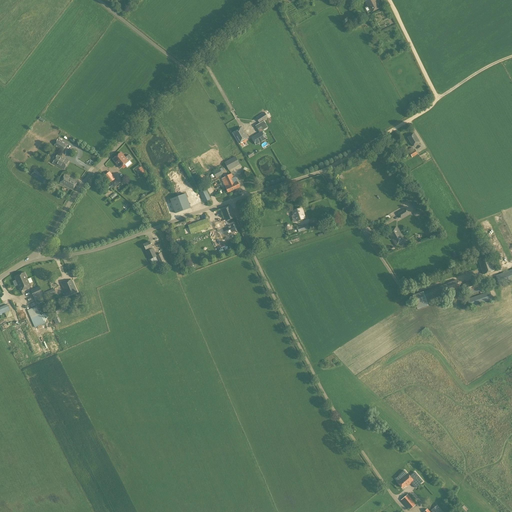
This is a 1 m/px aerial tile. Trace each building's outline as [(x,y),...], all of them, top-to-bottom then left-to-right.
[(376,0),(368,0),(365,2),(371,13),(380,8),(376,0)] [(259,133),(268,128),(264,121),(268,118),(264,113),(256,118),(259,124),(255,126),(259,133)] [(232,133),(239,144),(248,138),(242,128),(232,133)] [(256,145),(266,139),(262,132),(251,138),(256,145)] [(407,138),(413,147),(419,143),(414,134),(407,138)] [(66,146),(57,141),(54,146),(63,151),(66,146)] [(418,154),(415,150),(414,150),(412,148),(407,150),(412,158),(418,154)] [(129,155),(125,158),(121,153),(113,160),(120,168),(132,159),(129,155)] [(69,161),(58,155),(53,164),(64,170),(69,161)] [(228,171),(239,165),(235,157),(224,163),(228,171)] [(216,178),(222,175),(219,169),(213,173),(216,178)] [(114,179),(108,172),(104,176),(110,183),(114,179)] [(223,179),(222,179),(226,188),(228,193),(240,187),(237,182),(235,177),(233,178),(231,174),(223,178),(223,179)] [(78,182),(65,175),(60,184),(72,190),(78,182)] [(210,200),(205,189),(199,192),(203,203),(210,200)] [(170,200),(176,214),(191,208),(185,194),(170,200)] [(415,196),(407,201),(413,210),(421,205),(415,196)] [(232,225),(229,220),(235,217),(230,206),(220,209),(225,220),(220,222),(223,229),(226,235),(235,232),(232,225)] [(305,219),(302,208),(292,211),(295,222),(305,219)] [(405,209),(397,213),(401,219),(409,215),(405,209)] [(188,226),(191,234),(210,227),(207,219),(188,226)] [(307,224),(297,227),(299,233),(309,230),(307,224)] [(388,233),(395,245),(404,240),(397,228),(388,233)] [(438,234),(436,228),(428,231),(430,237),(438,234)] [(152,247),(150,242),(143,245),(146,250),(147,252),(150,260),(156,257),(152,247)] [(161,254),(156,256),(162,267),(166,265),(161,254)] [(489,257),(478,260),(483,275),(494,271),(489,257)] [(72,278),(78,275),(76,269),(69,272),(72,278)] [(511,281),(511,269),(495,276),(499,286),(511,281)] [(25,273),(14,277),(18,285),(22,283),(22,285),(25,284),(24,281),(27,279),(25,273)] [(21,291),(31,287),(27,279),(24,281),(25,284),(22,285),(22,283),(18,285),(21,291)] [(76,292),(72,280),(62,284),(67,296),(76,292)] [(417,310),(428,306),(427,304),(451,296),(452,297),(462,294),(457,280),(423,292),(423,291),(410,294),(415,308),(417,307),(417,310)] [(485,288),(488,287),(486,280),(482,281),(482,280),(473,283),(472,281),(463,285),(467,296),(486,290),(485,288)] [(44,299),(45,299),(43,294),(42,294),(39,286),(30,290),(36,305),(45,301),(44,299)] [(54,289),(43,294),(45,299),(56,294),(54,289)] [(469,308),(493,300),(490,292),(466,299),(469,308)] [(61,308),(56,311),(57,314),(66,309),(64,306),(64,307),(62,304),(60,305),(61,308)] [(37,306),(27,311),(31,319),(40,315),(37,306)] [(413,481),(413,480),(416,478),(418,477),(414,472),(409,476),(407,474),(404,471),(401,474),(404,477),(397,482),(402,488),(405,486),(406,487),(413,481)] [(401,500),(409,510),(416,505),(408,495),(401,500)]
